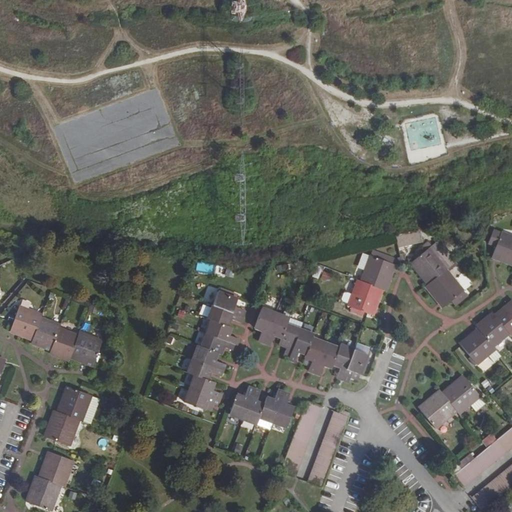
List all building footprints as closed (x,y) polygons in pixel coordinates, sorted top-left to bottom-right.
[(231,13),(245,14),(245,1),(232,1),(231,13)] [(418,230),(394,235),(397,248),(421,242),(418,230)] [(491,260),(511,267),(511,239),(500,236),(499,238),(492,235),(487,247),(494,250),(491,260)] [(430,248),(413,262),(417,266),(414,269),(427,285),(445,271),(448,268),(430,248)] [(389,270),(392,265),(394,259),(372,251),(360,281),(382,290),(385,291),(392,272),(389,270)] [(462,292),(445,271),(427,285),(425,287),(438,304),(441,302),(445,306),(462,292)] [(382,290),(360,281),(357,281),(348,306),(351,308),(349,312),(360,315),(362,311),(369,314),(371,308),(375,309),(382,290)] [(217,292),(212,306),(242,317),(244,311),(234,307),(237,299),(217,292)] [(207,317),(211,307),(203,304),(199,314),(207,317)] [(511,335),(511,305),(509,307),(508,305),(494,316),(507,334),(510,337),(511,335)] [(207,319),(211,320),(226,326),(229,319),(239,322),(242,317),(212,306),(207,319)] [(32,341),(42,319),(41,319),(42,316),(20,308),(11,329),(17,332),(16,335),(32,341)] [(263,343),(274,313),(262,309),(254,327),(262,330),(258,341),(263,343)] [(286,324),(288,319),(274,313),(263,343),(269,345),(273,335),(281,338),(287,325),(286,324)] [(492,347),(507,334),(494,316),(493,317),(492,314),(480,323),(483,326),(478,330),(480,332),(492,347)] [(52,348),(59,329),(60,326),(42,319),(32,341),(31,344),(44,349),(46,345),(52,348)] [(287,325),(299,330),(302,323),(288,319),(286,324),(287,325)] [(211,320),(206,334),(232,344),(235,345),(237,339),(227,335),(230,328),(226,326),(211,320)] [(289,356),(299,330),(287,325),(281,338),(279,344),(286,347),(284,355),(289,356)] [(69,359),(77,337),(60,330),(59,329),(52,348),(50,352),(56,354),(55,357),(68,362),(69,359)] [(313,335),(299,330),(289,356),(288,359),(294,361),(298,352),(305,354),(312,339),(311,338),(313,335)] [(500,357),(492,347),(480,332),(474,336),(473,334),(459,345),(476,365),(487,356),(493,363),(500,357)] [(88,362),(94,364),(101,342),(79,334),(78,337),(77,337),(69,359),(86,365),(88,362)] [(206,334),(201,347),(216,353),(220,354),(223,347),(230,350),(232,344),(206,334)] [(324,344),(312,339),(305,354),(304,358),(312,361),(308,371),(314,373),(324,344)] [(338,349),(324,344),(314,373),(319,375),(323,366),(330,368),(333,365),(338,349)] [(340,345),(338,349),(333,365),(340,368),(336,377),(342,379),(353,350),(340,345)] [(197,346),(192,360),(221,371),(224,365),(214,361),(216,353),(201,347),(201,348),(197,346)] [(366,355),(353,350),(342,379),(347,381),(349,377),(351,371),(359,374),(366,355)] [(187,373),(194,376),(206,380),(209,372),(220,376),(221,371),(192,360),(187,373)] [(356,380),(359,374),(351,371),(349,377),(351,378),(354,379),(356,380)] [(194,376),(189,390),(218,401),(220,394),(211,391),(213,383),(206,380),(194,376)] [(484,403),(464,380),(460,383),(457,381),(441,394),(456,412),(458,415),(469,405),(474,411),(484,403)] [(64,393),(57,413),(78,421),(82,422),(91,397),(69,388),(67,394),(64,393)] [(242,419),(253,390),(248,388),(244,398),(236,395),(229,415),(242,419)] [(203,410),(204,408),(206,402),(212,404),(216,406),(218,401),(189,390),(184,402),(203,410)] [(259,418),(263,406),(256,402),(259,392),(253,390),(242,419),(256,425),(259,418)] [(266,399),(263,406),(259,418),(272,423),(283,393),(278,391),(273,401),(266,399)] [(435,429),(456,412),(441,394),(439,392),(423,405),(426,408),(420,412),(435,429)] [(289,395),(283,393),(272,423),(285,428),(293,408),(286,406),(289,395)] [(91,397),(82,422),(86,424),(97,399),(91,397)] [(295,479),(321,407),(307,402),(280,473),(295,479)] [(307,484),(322,489),(350,413),(341,410),(339,414),(333,413),(307,484)] [(53,412),(46,432),(49,433),(47,438),(68,447),(78,421),(57,413),(53,412)] [(272,423),(259,418),(256,425),(270,430),(272,423)] [(463,489),(511,447),(511,427),(460,470),(454,463),(447,469),(453,476),(450,479),(455,486),(459,483),(463,489)] [(39,478),(60,487),(63,488),(73,462),(51,454),(49,460),(46,460),(39,478)] [(511,484),(511,464),(471,498),(481,510),(511,484)] [(60,487),(39,478),(36,477),(28,497),(31,499),(30,504),(50,511),(60,487)]
